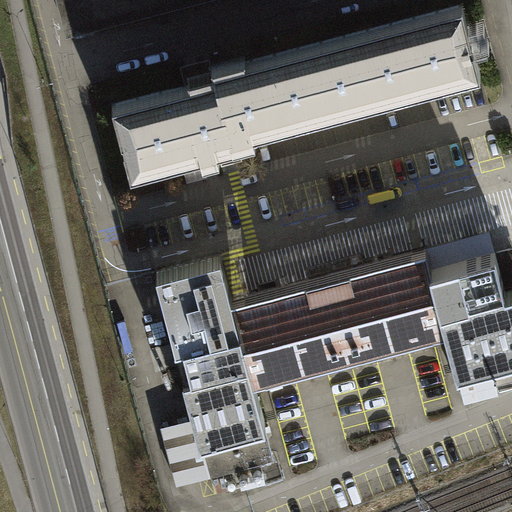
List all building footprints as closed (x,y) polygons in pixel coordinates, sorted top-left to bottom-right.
[(59,0),(69,33),(78,30),(191,0),(59,0)] [(481,73),(462,3),(247,59),(246,56),(214,65),(214,67),(202,70),(189,74),(191,81),(112,101),(131,175),(202,156),(203,163),(230,156),(237,154),(235,146),(255,140),(253,133),(481,73)] [(468,259),(495,252),(490,231),(462,239),(468,259)] [(468,259),(462,239),(426,249),(232,299),(221,254),(157,271),(177,345),(184,343),(192,373),(185,375),(195,416),(202,440),(264,423),(266,423),(254,377),(260,376),(265,374),(266,375),(434,332),(434,330),(440,328),(446,327),(458,373),(511,358),(511,288),(505,291),(495,252),(468,259)] [(511,247),(497,252),(506,286),(511,284),(511,247)] [(511,388),(511,369),(460,383),(465,401),(511,388)] [(202,443),(265,427),(264,423),(202,440),(195,416),(162,425),(177,484),(211,475),(202,443)] [(274,459),(265,427),(202,443),(211,475),(274,459)]
